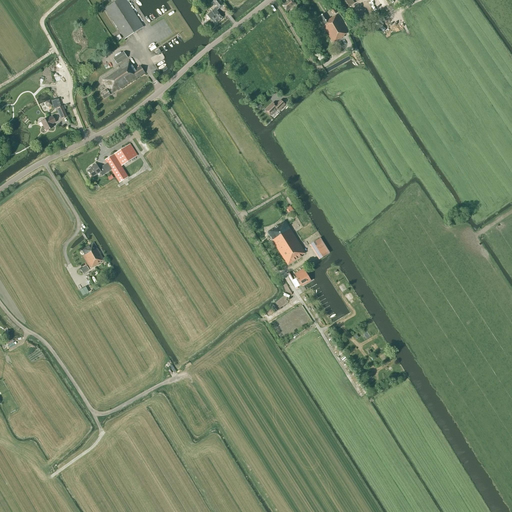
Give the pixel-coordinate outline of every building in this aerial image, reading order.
[(126,0),(111,0),(114,3),(105,9),(125,39),(143,27),(126,0)] [(219,13),(217,11),(219,9),(223,6),(218,0),(216,0),(214,2),(218,7),(215,9),(208,14),(210,16),(207,18),(207,19),(210,16),(212,18),(211,20),(211,19),(210,20),(214,25),(218,21),(218,22),(220,21),(219,20),(223,17),(219,13)] [(292,8),(296,5),(295,3),(292,0),(290,0),(283,6),(286,10),(290,7),(291,9),(292,8)] [(355,3),(352,0),(336,0),(339,3),(339,2),(345,10),(348,8),(355,3)] [(328,20),(324,14),(320,17),(325,25),(323,26),(333,43),(344,36),(347,33),(338,19),(336,16),(328,20)] [(124,52),(114,59),(118,64),(128,58),(124,52)] [(341,62),(349,57),(347,53),(339,57),(341,62)] [(135,69),(129,60),(101,78),(105,83),(104,84),(107,89),(101,93),(104,99),(117,90),(118,91),(145,73),(141,66),(135,69)] [(279,111),(285,105),(281,100),(275,105),(273,103),(265,110),(271,116),(277,109),(279,111)] [(66,109),(64,105),(62,106),(57,108),(55,109),(60,120),(67,117),(64,110),(66,109)] [(55,122),(52,117),(48,119),(48,118),(41,122),(46,131),(53,127),(51,124),(55,122)] [(128,177),(121,166),(137,156),(130,144),(105,160),(107,163),(104,165),(106,168),(109,166),(119,183),(128,177)] [(99,168),(96,164),(93,166),(93,167),(88,171),(92,177),(100,173),(102,176),(107,173),(103,166),(99,168)] [(306,253),(290,228),(285,221),(267,232),(270,237),(271,237),(273,240),(272,241),(288,265),(302,257),(301,256),(306,253)] [(320,259),(328,254),(329,252),(320,238),(310,244),(320,259)] [(90,269),(100,263),(100,262),(103,260),(93,243),(81,250),(84,254),(82,255),(90,269)] [(83,274),(89,270),(86,266),(80,269),(83,274)] [(311,281),(304,268),(294,274),(296,278),(293,280),(289,273),(287,274),(295,288),(301,285),(301,287),(311,281)]
